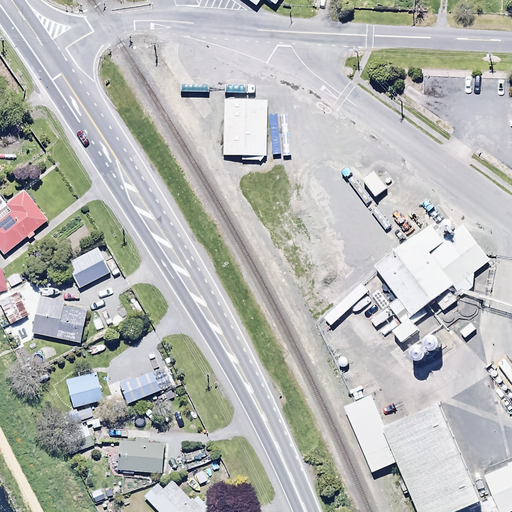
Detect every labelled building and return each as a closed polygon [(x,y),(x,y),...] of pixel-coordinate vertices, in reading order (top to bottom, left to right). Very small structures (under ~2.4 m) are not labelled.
[(255,0),(259,3),(261,0),(266,0),(280,11),(288,0),(255,0)] [(229,100),(230,154),(275,153),(274,100),(229,100)] [(387,188),(373,171),(361,181),(375,198),(387,188)] [(46,221),(25,192),(0,210),(0,219),(1,220),(0,220),(0,249),(3,254),(46,221)] [(378,261),(411,308),(490,253),(469,224),(451,237),(439,220),(378,261)] [(23,282),(19,272),(7,276),(11,287),(23,282)] [(332,327),(368,292),(361,285),(325,319),(332,327)] [(16,294),(0,300),(0,324),(5,337),(19,332),(15,323),(25,319),(16,294)] [(62,302),(39,297),(31,333),(79,343),(86,310),(62,305),(62,302)] [(401,346),(421,329),(412,318),(392,334),(401,346)] [(451,347),(452,345),(451,343),(450,341),(449,339),(447,338),(445,337),(443,337),(441,337),(439,338),(437,339),(436,341),(435,343),(435,345),(435,348),(436,350),(437,351),(439,353),(441,353),(443,354),(445,353),(448,352),(449,351),(451,349),(451,347)] [(33,359),(25,343),(14,349),(21,365),(33,359)] [(437,360),(437,358),(437,355),(436,353),(434,352),(433,350),(430,350),(428,349),(426,350),(424,351),(422,352),(421,354),(420,356),(420,358),(420,360),(421,362),(423,364),(424,365),(426,366),(429,366),(431,366),(433,365),(435,364),(436,362),(437,360)] [(163,390),(156,370),(119,382),(125,403),(163,390)] [(102,399),(95,371),(65,379),(73,407),(102,399)] [(377,394),(349,406),(378,471),(403,460),(425,511),(496,511),(448,403),(392,428),(377,394)] [(77,414),(81,424),(94,418),(90,409),(77,414)] [(77,454),(94,447),(86,427),(68,434),(77,454)] [(163,443),(119,440),(117,470),(161,473),(163,443)] [(182,451),(185,462),(205,457),(202,446),(182,451)] [(511,464),(488,474),(503,511),(506,511),(511,509),(511,464)] [(192,502),(172,481),(164,489),(158,483),(144,497),(158,511),(208,511),(195,498),(192,502)]
